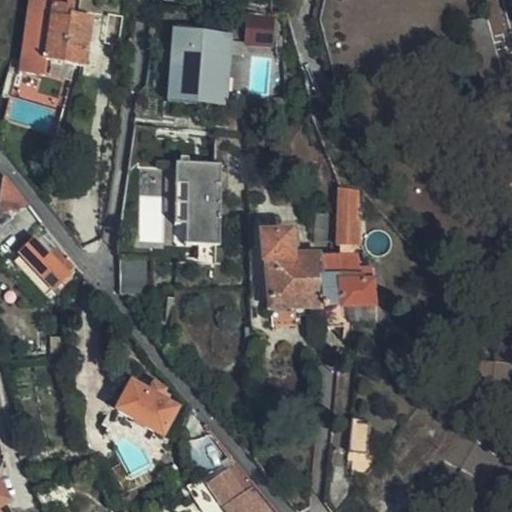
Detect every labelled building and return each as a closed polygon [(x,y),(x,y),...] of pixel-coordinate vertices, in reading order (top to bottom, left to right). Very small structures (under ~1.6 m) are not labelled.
[(84,66),(91,19),(71,16),(72,0),(27,0),(25,13),(16,70),(43,75),(45,61),(84,66)] [(95,0),(78,0),(77,13),(94,14),(95,0)] [(474,54),(497,59),(496,51),(505,49),(507,56),(511,54),(511,31),(491,37),(485,17),(465,22),(474,54)] [(248,18),(247,39),(271,40),(272,19),(248,18)] [(211,38),(228,38),(228,33),(171,31),(171,44),(169,89),(168,102),(220,104),(220,99),(205,99),(205,90),(176,89),(179,44),(211,46),(211,38)] [(211,46),(179,44),(176,89),(205,90),(205,99),(220,99),(222,62),(227,62),(228,38),(211,38),(211,46)] [(139,87),(137,97),(168,102),(171,44),(145,42),(139,87)] [(502,79),(497,59),(474,54),(482,84),(502,79)] [(66,107),(58,105),(53,124),(62,126),(66,107)] [(62,126),(53,124),(51,133),(59,135),(62,126)] [(309,166),(303,129),(272,134),(280,172),(309,166)] [(224,243),(223,161),(175,162),(177,244),(224,243)] [(0,213),(27,208),(4,178),(0,181),(0,213)] [(346,192),(339,193),(337,248),(338,248),(345,248),(345,242),(346,219),(346,192)] [(360,219),(346,219),(345,242),(360,242),(360,219)] [(322,306),(320,255),(290,256),(288,235),(262,235),(263,261),(266,261),(269,307),(322,306)] [(76,270),(59,249),(49,258),(35,244),(21,255),(53,290),(76,270)] [(359,251),(338,251),(338,254),(341,255),(341,275),(359,276),(359,267),(359,251)] [(341,255),(338,254),(320,255),(322,306),(372,305),(372,280),(358,280),(359,276),(341,275),(341,255)] [(145,259),(118,259),(118,294),(145,294),(145,259)] [(371,267),(359,267),(359,276),(358,280),(372,280),(371,267)] [(474,393),(490,394),(494,359),(477,358),(474,393)] [(511,361),(494,359),(490,394),(511,397),(511,361)] [(177,410),(166,403),(169,398),(164,395),(165,392),(156,387),(151,395),(133,385),(118,411),(162,436),(177,410)] [(444,458),(460,466),(476,435),(461,427),(460,427),(444,458)] [(366,455),(369,434),(350,432),(347,454),(366,455)] [(476,435),(460,466),(481,478),(499,448),(476,435)] [(206,487),(224,511),(265,511),(259,504),(255,507),(225,473),(206,487)] [(38,493),(42,510),(70,500),(63,485),(38,493)] [(344,487),(325,498),(331,509),(350,497),(344,487)]
